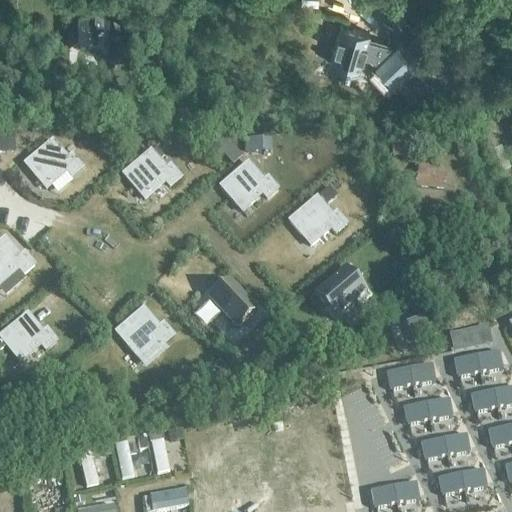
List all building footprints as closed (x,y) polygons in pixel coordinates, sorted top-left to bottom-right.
[(124,81),(141,81),(141,31),(124,31),(124,25),(109,25),(109,37),(99,37),(99,33),(83,33),(83,56),(99,56),(99,51),(108,51),(108,54),(124,54),(124,81)] [(358,72),(369,34),(340,26),(329,64),(358,72)] [(156,57),(147,57),(148,66),(158,66),(156,57)] [(0,135),(0,151),(8,151),(8,150),(13,150),(12,135),(0,135)] [(69,158),(66,162),(49,143),(22,168),(44,192),(64,174),(69,179),(80,170),(69,158)] [(392,159),(408,157),(406,144),(391,146),(392,159)] [(234,156),(225,145),(216,154),(225,165),(234,156)] [(500,149),(493,152),(502,174),(510,171),(500,149)] [(168,168),(164,171),(146,151),(117,177),(141,204),(163,184),(167,189),(178,179),(168,168)] [(265,179),(262,183),(244,164),(217,190),(240,214),(261,195),(266,200),(276,191),(265,179)] [(416,190),(444,193),(446,170),(418,167),(416,190)] [(335,213),(331,216),(315,198),(287,222),(309,247),(330,229),(335,234),(345,225),(335,213)] [(23,256),(19,260),(3,240),(0,241),(0,285),(17,272),(21,277),(32,268),(23,256)] [(359,288),(355,291),(339,272),(310,295),(331,322),(353,304),(358,309),(369,300),(359,288)] [(256,311),(228,284),(207,303),(236,329),(256,311)] [(160,325),(156,328),(137,307),(106,335),(131,363),(155,342),(160,348),(171,337),(160,325)] [(44,332),(40,335),(24,315),(0,333),(0,347),(15,366),(38,348),(42,353),(54,345),(44,332)] [(243,464),(236,425),(222,428),(229,467),(243,464)] [(425,455),(458,439),(453,428),(420,444),(425,455)] [(207,471),(198,429),(187,432),(196,474),(207,471)] [(292,470),(286,435),(274,437),(281,472),(292,470)] [(151,446),(157,476),(169,474),(165,455),(169,454),(168,448),(164,448),(163,443),(151,446)] [(115,448),(122,482),(133,480),(129,459),(136,458),(134,447),(127,448),(127,445),(115,448)] [(79,455),(86,490),(98,487),(93,466),(98,465),(95,451),(79,455)] [(61,500),(56,465),(28,469),(29,482),(46,480),(49,502),(61,500)] [(241,498),(274,492),(271,478),(238,484),(241,498)] [(227,502),(224,486),(195,491),(198,503),(217,500),(217,504),(227,502)] [(187,510),(185,493),(149,499),(152,511),(175,508),(176,511),(187,510)] [(7,503),(0,504),(0,511),(13,511),(13,508),(8,509),(7,503)]
